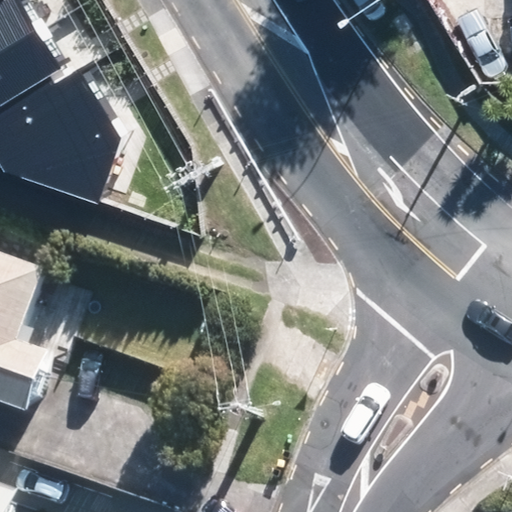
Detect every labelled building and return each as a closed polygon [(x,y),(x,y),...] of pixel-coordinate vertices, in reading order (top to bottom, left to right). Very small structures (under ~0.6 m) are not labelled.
[(0,0),(0,49),(60,13),(52,0),(0,0)] [(0,49),(0,98),(81,49),(60,13),(0,49)] [(101,49),(3,109),(32,154),(124,182),(143,118),(101,49)] [(54,280),(0,260),(0,374),(46,391),(61,351),(32,340),(54,280)] [(28,511),(32,500),(0,489),(0,511),(28,511)]
